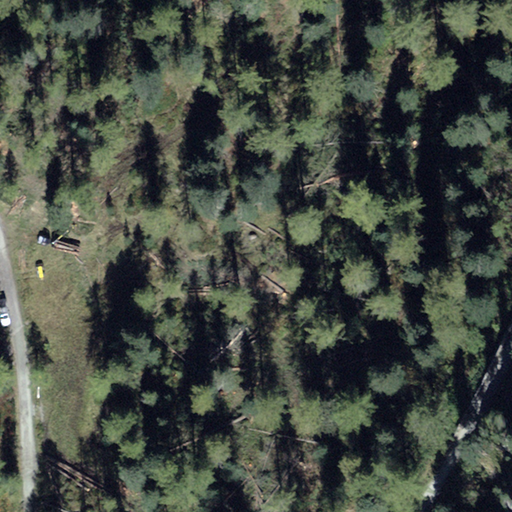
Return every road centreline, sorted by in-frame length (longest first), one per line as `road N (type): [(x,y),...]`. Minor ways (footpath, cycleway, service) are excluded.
road 1 (track): [(30,511),(26,404),(0,243)]
road 2 (track): [(511,346),(425,511)]
